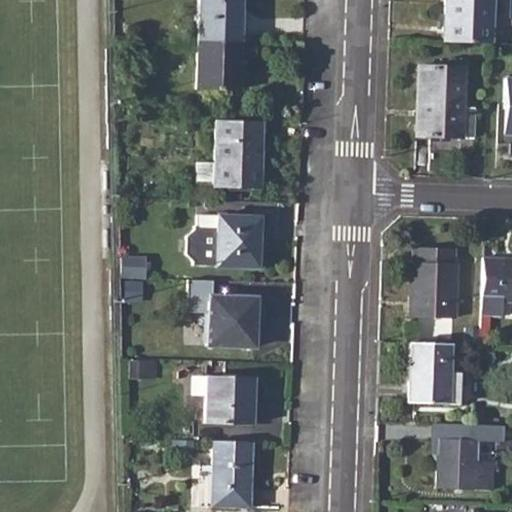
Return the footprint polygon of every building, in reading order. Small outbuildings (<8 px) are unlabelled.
[(196,0),(195,42),(237,44),(238,0),(196,0)] [(441,0),(441,42),(488,44),(489,0),(441,0)] [(237,44),(195,42),(194,91),(235,92),(237,44)] [(416,67),(414,137),(450,138),(472,138),(474,109),(461,108),(462,68),(416,67)] [(501,136),(511,135),(511,78),(502,78),(501,136)] [(260,123),(213,122),(212,187),(258,188),(260,123)] [(216,216),(213,267),(256,269),(258,217),(216,216)] [(411,248),(408,317),(453,319),(455,249),(411,248)] [(145,259),(120,257),(119,277),(144,279),(145,259)] [(511,260),(482,259),(480,317),(502,318),(502,302),(511,302),(511,260)] [(206,296),(205,346),(252,347),(254,298),(206,296)] [(449,344),(409,343),(407,402),(458,404),(460,374),(448,373),(449,344)] [(205,376),(203,423),(249,424),(251,377),(205,376)] [(437,439),(435,489),(491,491),(492,461),(475,460),(476,440),(437,439)] [(250,442),(211,441),(208,504),(241,506),(242,488),(248,489),(250,442)]
